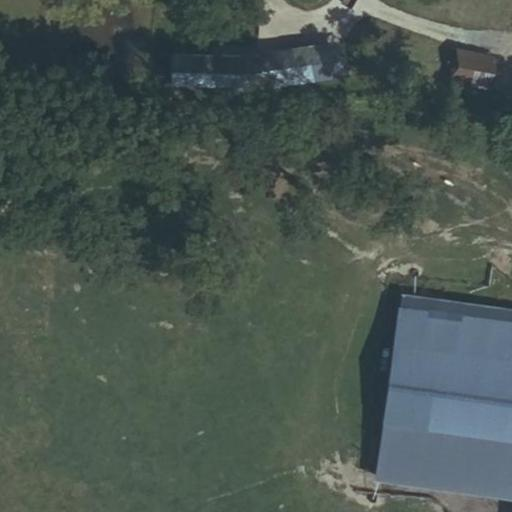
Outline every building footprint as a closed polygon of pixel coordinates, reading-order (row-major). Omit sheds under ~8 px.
[(343,46),(319,50),(321,78),(345,75),(343,46)] [(245,60),(173,57),(173,88),(236,90),(321,78),(319,50),(245,60)] [(499,61),(456,52),(450,82),(493,90),(499,61)] [(511,63),(499,61),(493,90),(511,94),(511,63)] [(0,282),(42,287),(45,261),(2,255),(0,273),(0,282)] [(511,511),(511,311),(416,297),(397,421),(511,438),(511,511)]
